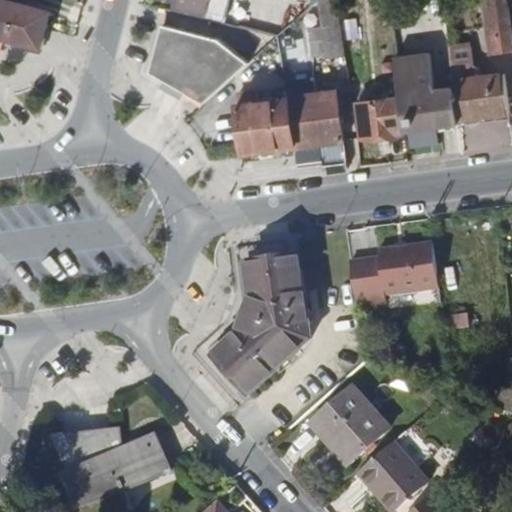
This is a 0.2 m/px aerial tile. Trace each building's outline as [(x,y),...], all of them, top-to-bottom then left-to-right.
[(50,13),(0,0),(0,38),(41,47),(50,13)] [(176,0),(175,7),(227,19),(231,0),(176,0)] [(322,0),(320,2),(324,31),(344,28),(339,0),(322,0)] [(485,0),(493,55),(511,52),(511,29),(507,0),(485,0)] [(153,68),(211,102),(251,65),(223,40),(165,23),(153,68)] [(329,61),(348,58),(344,28),(324,31),(329,61)] [(460,120),(461,121),(511,114),(511,110),(507,74),(480,78),(479,68),(476,66),(474,48),(451,51),(455,81),(456,87),(460,120)] [(433,59),(400,63),(397,64),(401,97),(406,132),(442,127),(437,89),(433,59)] [(296,147),(299,163),(323,160),(321,143),(346,140),(339,90),(318,93),(316,78),(288,82),(290,97),(296,147)] [(247,153),(296,147),(290,97),(262,101),(261,91),(243,93),(245,103),(240,103),(247,153)] [(364,137),(406,132),(401,97),(359,103),(364,137)] [(381,255),(352,259),(359,306),(388,301),(387,293),(440,285),(434,240),(380,248),(381,255)] [(255,294),(249,314),(314,338),(315,338),(303,254),(250,261),(255,294)] [(452,313),(454,326),(469,323),(468,310),(452,313)] [(252,393),(314,338),(249,314),(244,332),(218,355),(252,393)] [(314,419),(352,462),(393,425),(355,383),(314,419)] [(56,433),(62,446),(96,431),(95,429),(56,433)] [(119,429),(96,431),(62,446),(73,472),(66,475),(80,506),(153,474),(156,480),(170,473),(162,455),(156,457),(148,440),(120,452),(119,429)] [(154,437),(148,440),(156,457),(162,455),(154,437)] [(429,480),(394,440),(360,470),(395,510),(429,480)] [(447,511),(432,494),(411,511),(447,511)] [(228,511),(219,501),(207,511),(228,511)]
